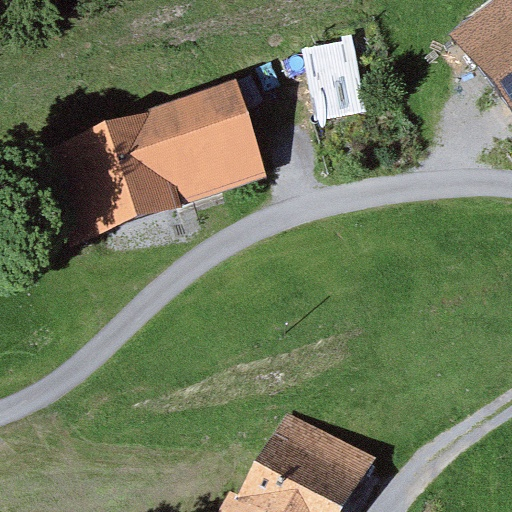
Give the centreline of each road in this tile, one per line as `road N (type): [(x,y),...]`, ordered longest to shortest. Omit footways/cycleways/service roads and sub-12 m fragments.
road 1 (track): [(0,422),(22,416),(174,282),(346,196),(511,190)]
road 2 (track): [(511,413),(437,453),(397,511)]
